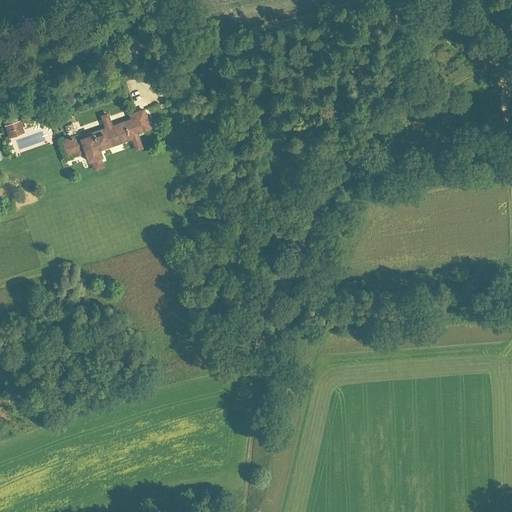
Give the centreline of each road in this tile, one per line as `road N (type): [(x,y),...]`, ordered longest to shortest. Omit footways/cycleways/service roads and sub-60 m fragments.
road 1 (track): [(336,169),(288,174),(192,228),(0,283)]
road 2 (track): [(264,382),(336,169)]
road 3 (track): [(336,169),(365,127),(393,10)]
road 4 (track): [(505,54),(479,60),(365,127)]
road 5 (track): [(264,382),(245,511)]
road 6 (track): [(504,73),(393,10)]
